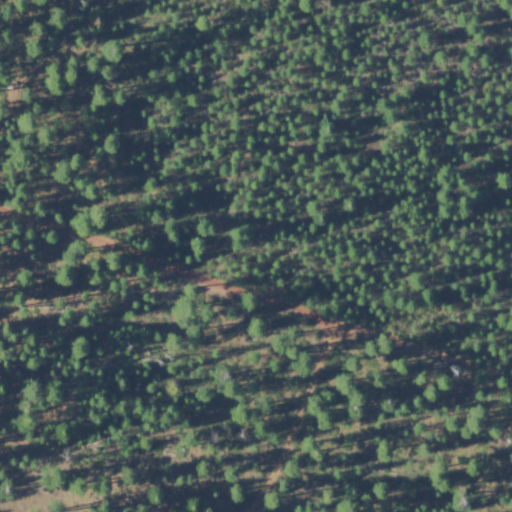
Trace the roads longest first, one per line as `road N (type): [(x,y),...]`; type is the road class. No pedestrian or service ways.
road 1 (track): [(511,378),(0,210)]
road 2 (track): [(243,511),(284,447),(326,321)]
